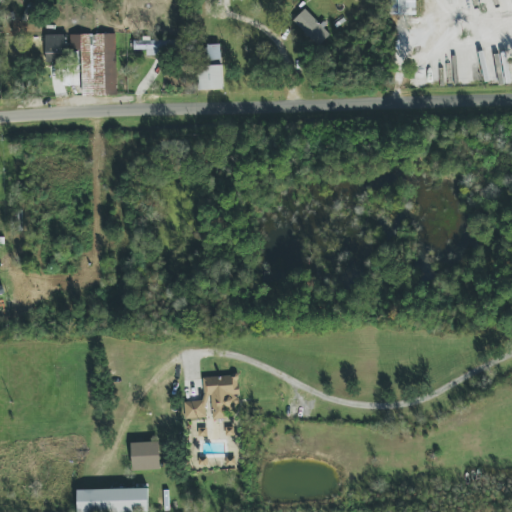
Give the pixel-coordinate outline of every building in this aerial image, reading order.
[(416,14),(415,0),(390,0),(391,15),(416,14)] [(331,34),(322,25),(321,26),(305,9),(294,20),(318,46),(331,34)] [(70,35),(71,51),(82,51),(83,96),(117,96),(116,34),(70,35)] [(67,35),(45,35),(46,62),(67,62),(67,35)] [(134,50),(147,50),(147,55),(177,54),(176,39),(142,40),(142,41),(134,41),(134,50)] [(210,65),(221,64),(221,44),(209,45),(210,65)] [(200,91),(223,90),(222,65),(199,66),(200,91)] [(204,377),(204,396),(212,396),(213,419),(226,419),(226,407),(240,406),(239,375),(204,377)] [(185,402),(185,419),(206,418),(206,401),(185,402)] [(131,443),(132,471),(161,469),(160,442),(131,443)] [(148,511),(148,488),(77,490),(77,511),(148,511)]
